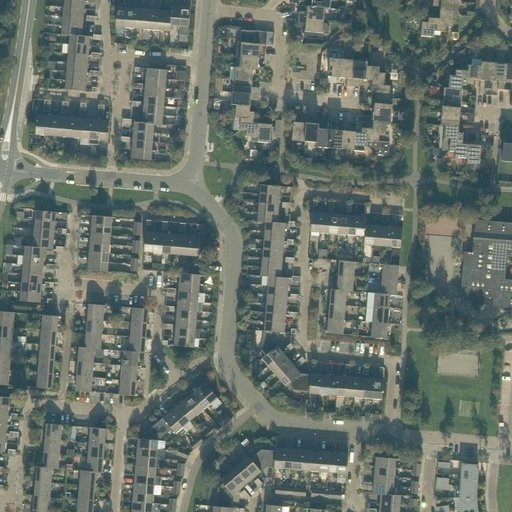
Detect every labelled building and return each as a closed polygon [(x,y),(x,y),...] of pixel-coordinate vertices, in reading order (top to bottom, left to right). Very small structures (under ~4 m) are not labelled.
[(85,9),(85,0),(80,0),(65,0),(64,8),(85,9)] [(330,9),(330,0),(303,0),(312,1),(312,6),(311,7),(326,8),(326,9),(330,9)] [(459,15),(460,2),(434,0),(433,0),(433,6),(440,7),(440,13),(454,14),(454,15),(459,15)] [(180,26),(181,6),(172,5),(171,11),(172,12),(171,20),(171,26),(180,26)] [(190,14),(191,7),(181,6),(180,26),(189,27),(190,20),(190,14)] [(311,7),(312,6),(307,6),(306,12),(299,12),(298,18),(323,20),(325,21),(326,9),(326,8),(311,7)] [(125,28),(127,8),(117,7),(116,27),(125,28)] [(84,18),(85,9),(64,8),(64,17),(84,18)] [(134,29),(136,8),(127,8),(125,28),(134,29)] [(143,29),(145,9),(136,8),(134,29),(143,29)] [(152,30),(154,10),(145,9),(143,29),(152,30)] [(161,31),(163,11),(154,10),(152,30),(161,31)] [(172,12),(171,11),(163,11),(161,31),(170,32),(171,26),(171,20),(172,12)] [(454,15),(454,14),(440,13),(439,19),(435,18),(434,25),(441,25),(440,32),(447,32),(448,27),(453,27),(454,15)] [(83,27),(84,18),(64,17),(63,26),(83,27)] [(325,21),(323,20),(298,18),(298,25),(305,25),(304,38),(323,40),(325,21)] [(434,25),(435,18),(428,18),(428,22),(422,22),(421,36),(434,37),(435,31),(440,32),(441,25),(434,25)] [(82,37),(82,36),(83,27),(63,26),(62,35),(70,36),(82,37)] [(260,44),(254,44),(255,33),(243,32),(242,43),(240,55),(259,57),(260,44)] [(273,45),(274,33),(267,32),(266,45),(273,45)] [(82,36),(82,37),(70,36),(69,44),(90,46),(90,37),(82,36)] [(89,55),(90,46),(69,44),(69,53),(89,55)] [(88,64),(89,55),(69,53),(68,62),(88,64)] [(258,67),(259,57),(240,55),(239,67),(239,68),(254,69),(254,70),(258,70),(264,71),(264,68),(258,67)] [(341,78),(343,59),(330,58),(328,77),(341,78)] [(353,87),(355,60),(343,59),(341,78),(347,79),(347,86),(353,87)] [(368,61),(355,60),(353,87),(359,87),(360,80),(366,80),(367,66),(368,66),(368,61)] [(87,73),(88,64),(68,62),(67,71),(87,73)] [(494,63),(482,62),(481,66),(482,66),(480,80),(493,82),(494,63)] [(504,90),(507,64),(494,63),(493,82),(498,82),(498,89),(504,90)] [(482,66),(481,66),(469,65),(468,71),(463,70),(462,77),(468,78),(468,84),(474,84),(474,80),(480,80),(482,66)] [(380,67),(368,66),(367,66),(366,80),(372,81),(372,85),(378,85),(379,79),(385,80),(386,73),(380,73),(380,67)] [(239,68),(239,67),(235,67),(231,67),(230,78),(234,78),(234,80),(253,82),(254,70),(254,69),(239,68)] [(167,80),(167,70),(141,68),(140,73),(147,73),(146,78),(167,80)] [(456,70),(453,70),(450,75),(449,88),(463,90),(463,84),(468,84),(468,78),(462,77),(463,70),(456,70)] [(87,82),(87,73),(67,71),(66,80),(87,82)] [(166,89),(167,80),(146,78),(145,87),(166,89)] [(385,85),(385,80),(379,79),(378,85),(372,85),(371,92),(376,92),(375,98),(389,99),(389,98),(391,86),(385,85)] [(86,91),(87,82),(66,80),(66,90),(86,91)] [(252,88),(253,82),(234,80),(233,92),(259,95),(260,88),(252,88)] [(165,98),(166,89),(145,87),(145,96),(165,98)] [(463,90),(449,88),(444,88),(443,101),(462,102),(463,90)] [(259,101),(259,95),(233,92),(232,105),(236,106),(236,105),(251,106),(251,100),(259,101)] [(164,107),(165,98),(145,96),(144,105),(164,107)] [(389,98),(389,99),(375,98),(374,110),(393,111),(394,99),(389,98)] [(461,115),(462,102),(443,101),(442,113),(461,115)] [(164,116),(164,107),(144,105),(143,114),(164,116)] [(250,111),(251,106),(236,105),(236,106),(235,118),(241,118),(241,124),(247,125),(248,118),(254,119),(255,112),(250,111)] [(392,124),(393,111),(374,110),(373,123),(387,123),(387,124),(392,124)] [(460,127),(461,115),(442,113),(441,126),(445,126),(460,127)] [(163,125),(164,116),(143,114),(142,123),(155,124),(155,125),(163,125)] [(45,135),(47,115),(37,115),(36,135),(45,135)] [(54,136),(56,116),(47,115),(45,135),(54,136)] [(307,116),(301,115),(300,123),(294,122),(292,141),(305,142),(307,116)] [(63,137),(65,117),(56,116),(54,136),(63,137)] [(313,124),(313,116),(307,116),(305,142),(317,143),(318,129),(319,129),(319,124),(313,124)] [(74,118),(65,117),(63,137),(72,138),(74,118)] [(83,118),(74,118),(72,138),(81,139),(83,118)] [(90,139),(92,119),(83,118),(81,139),(90,139)] [(254,123),(254,119),(248,118),(247,125),(241,124),(240,131),(246,131),(245,137),(252,137),(251,142),(258,142),(258,138),(260,123),(254,123)] [(99,140),(101,120),(92,119),(90,139),(99,140)] [(108,141),(110,121),(101,120),(99,140),(108,141)] [(337,130),(338,121),(331,121),(331,130),(329,148),(342,149),(343,131),(337,130)] [(142,123),(134,122),(134,131),(154,133),(155,125),(155,124),(142,123)] [(271,143),(273,125),(260,123),(258,138),(258,142),(271,143)] [(387,124),(387,123),(373,123),(372,129),(368,128),(368,135),(374,135),(373,142),(380,142),(381,136),(386,137),(387,124)] [(459,133),(460,127),(445,126),(444,139),(450,139),(450,145),(456,145),(457,139),(463,140),(464,133),(459,133)] [(368,135),(368,128),(362,128),(361,132),(355,132),(354,146),(355,146),(364,147),(367,147),(373,148),(373,154),(382,155),(382,148),(380,148),(380,142),(373,142),(374,135),(368,135)] [(331,130),(319,129),(318,129),(317,143),(316,147),(329,148),(331,130)] [(153,142),(154,133),(134,131),(133,140),(153,142)] [(354,146),(355,132),(343,131),(342,149),(354,151),(355,146),(354,146)] [(511,135),(511,136),(510,143),(504,143),(502,162),(511,162),(511,135)] [(463,144),(463,140),(457,139),(456,145),(450,145),(449,152),(455,152),(454,158),(467,159),(469,144),(463,144)] [(152,151),(153,142),(133,140),(132,149),(152,151)] [(389,155),(390,143),(380,142),(380,148),(382,148),(382,155),(389,155)] [(482,145),(469,144),(467,159),(467,163),(480,164),(482,145)] [(152,160),(152,151),(132,149),(131,159),(152,160)] [(280,196),(281,186),(261,185),(260,194),(280,196)] [(279,205),(280,196),(260,194),(259,203),(279,205)] [(279,214),(279,205),(259,203),(258,212),(279,214)] [(56,213),(40,211),(36,211),(35,220),(56,222),(56,213)] [(278,223),(279,214),(258,212),(258,222),(266,222),(278,223)] [(320,233),(322,213),(312,212),(311,232),(320,233)] [(329,234),(331,213),(322,213),(320,233),(329,234)] [(338,234),(340,214),(331,213),(329,234),(338,234)] [(347,235),(349,215),(340,214),(338,234),(347,235)] [(356,236),(358,216),(349,215),(347,235),(356,236)] [(112,227),(113,217),(92,216),(92,225),(112,227)] [(366,224),(367,216),(358,216),(356,236),(365,237),(366,224)] [(55,231),(56,222),(35,220),(35,229),(55,231)] [(511,224),(476,221),(474,239),(477,239),(476,249),(478,249),(478,253),(465,252),(464,267),(462,285),(465,286),(464,300),(484,302),(485,296),(489,296),(490,294),(493,294),(492,308),(511,309),(511,224)] [(286,223),(278,223),(266,222),(265,231),(285,233),(286,223)] [(373,245),(375,225),(366,224),(365,237),(364,245),(373,245)] [(111,236),(112,227),(92,225),(91,234),(111,236)] [(382,246),(384,226),(375,225),(373,245),(382,246)] [(392,247),(393,227),(384,226),(382,246),(392,247)] [(401,248),(403,228),(393,227),(392,247),(401,248)] [(54,240),(55,231),(35,229),(34,238),(54,240)] [(284,242),(285,233),(265,231),(264,240),(284,242)] [(153,253),(155,233),(146,232),(144,252),(153,253)] [(163,254),(164,233),(155,233),(153,253),(163,254)] [(172,254),(173,234),(164,233),(163,254),(172,254)] [(110,245),(111,236),(91,234),(90,243),(110,245)] [(180,255),(182,235),(173,234),(172,254),(180,255)] [(189,256),(191,236),(182,235),(180,255),(189,256)] [(199,257),(200,236),(191,236),(189,256),(199,257)] [(53,249),(54,240),(34,238),(33,247),(45,248),(45,249),(53,249)] [(284,251),(284,242),(264,240),(263,249),(284,251)] [(110,254),(110,245),(90,243),(89,252),(110,254)] [(33,247),(25,246),(24,256),(45,257),(45,249),(45,248),(33,247)] [(283,260),(284,251),(263,249),(263,258),(283,260)] [(109,263),(110,254),(89,252),(89,261),(109,263)] [(44,266),(45,257),(24,256),(24,265),(44,266)] [(282,269),(283,260),(263,258),(262,267),(282,269)] [(108,272),(109,263),(89,261),(88,270),(108,272)] [(356,262),(345,261),(339,261),(338,276),(354,277),(356,262)] [(399,266),(390,265),(383,264),(382,279),(398,281),(399,266)] [(43,275),(44,266),(24,265),(23,274),(43,275)] [(281,278),(281,277),(282,269),(262,267),(261,276),(269,277),(281,278)] [(201,275),(188,274),(180,273),(180,283),(200,284),(201,275)] [(42,284),(43,275),(23,274),(22,283),(42,284)] [(353,292),(354,277),(338,276),(337,290),(347,291),(353,292)] [(281,277),(281,278),(269,277),(268,286),(288,287),(289,278),(281,277)] [(397,296),(398,281),(382,279),(381,294),(391,294),(391,295),(397,296)] [(42,293),(42,284),(22,283),(21,292),(42,293)] [(199,293),(200,284),(180,283),(179,292),(199,293)] [(288,296),(288,287),(268,286),(267,295),(288,296)] [(337,290),(331,289),(330,304),(346,306),(347,291),(337,290)] [(41,303),(42,293),(21,292),(21,301),(41,303)] [(198,303),(199,293),(179,292),(178,301),(198,303)] [(391,294),(381,294),(375,293),(373,308),(390,309),(391,295),(391,294)] [(287,305),(288,296),(267,295),(267,304),(287,305)] [(198,311),(198,303),(178,301),(177,310),(198,311)] [(104,320),(105,306),(89,304),(88,319),(104,320)] [(286,315),(287,305),(267,304),(266,313),(286,315)] [(345,320),(346,306),(330,304),(328,319),(345,320)] [(147,324),(149,309),(132,308),(131,323),(147,324)] [(388,324),(390,309),(373,308),(372,322),(388,324)] [(197,320),(198,311),(177,310),(177,319),(197,320)] [(0,326),(14,328),(15,313),(0,311),(0,326)] [(285,324),(286,315),(266,313),(265,322),(285,324)] [(58,331),(59,317),(43,315),(41,330),(58,331)] [(362,318),(361,327),(371,327),(372,319),(362,318)] [(103,335),(104,320),(88,319),(86,333),(103,335)] [(196,329),(197,320),(177,319),(176,328),(196,329)] [(343,335),(345,320),(328,319),(327,333),(343,335)] [(285,333),(285,324),(265,322),(264,331),(265,331),(278,332),(285,333)] [(387,339),(388,324),(372,322),(371,337),(387,339)] [(146,338),(147,324),(131,323),(130,337),(146,338)] [(0,340),(13,342),(14,328),(0,326),(0,340)] [(195,338),(196,329),(176,328),(175,337),(195,338)] [(56,346),(58,331),(41,330),(40,344),(56,346)] [(278,332),(265,331),(263,350),(267,355),(278,346),(277,345),(278,332)] [(101,350),(103,335),(86,333),(85,348),(95,349),(101,350)] [(145,353),(146,338),(130,337),(129,351),(129,352),(139,352),(145,353)] [(194,348),(195,338),(175,337),(174,346),(194,348)] [(0,355),(11,356),(13,342),(0,340),(0,355)] [(55,360),(56,346),(40,344),(39,359),(55,360)] [(268,366),(284,353),(278,346),(267,355),(262,359),(268,366)] [(95,349),(85,348),(79,347),(78,362),(94,363),(95,349)] [(129,352),(129,351),(123,351),(122,366),(138,367),(139,352),(129,352)] [(274,373),(289,360),(284,353),(268,366),(274,373)] [(0,369),(10,371),(11,356),(0,355),(0,369)] [(54,374),(55,360),(39,359),(38,373),(54,374)] [(109,382),(117,383),(118,376),(119,376),(120,361),(112,360),(109,382)] [(280,380),(295,367),(289,360),(274,373),(280,380)] [(93,378),(94,363),(78,362),(77,376),(93,378)] [(137,381),(138,367),(122,366),(120,380),(137,381)] [(290,383),(301,374),(295,367),(280,380),(286,387),(290,384),(290,383)] [(0,384),(9,385),(10,371),(0,369),(0,384)] [(53,389),(54,374),(38,373),(36,388),(53,389)] [(318,394),(320,374),(311,373),(311,376),(310,390),(309,394),(318,394)] [(311,376),(301,374),(290,383),(290,384),(294,389),(310,390),(311,376)] [(327,395),(329,375),(320,374),(318,394),(327,395)] [(337,396),(338,376),(329,375),(327,395),(337,396)] [(92,392),(93,378),(77,376),(76,391),(92,392)] [(346,397),(347,377),(338,376),(337,396),(346,397)] [(355,397),(356,377),(347,377),(346,397),(355,397)] [(364,398),(365,378),(356,377),(355,397),(364,398)] [(373,399),(374,379),(365,378),(364,398),(373,399)] [(382,400),(384,380),(374,379),(373,399),(382,400)] [(135,396),(137,381),(120,380),(119,395),(135,396)] [(211,404),(218,398),(205,383),(198,389),(211,404)] [(204,410),(211,404),(198,389),(191,394),(204,410)] [(197,416),(204,410),(191,394),(184,400),(197,416)] [(0,406),(9,407),(10,398),(0,396),(0,406)] [(190,422),(197,416),(184,400),(177,406),(190,422)] [(0,415),(9,416),(9,407),(0,406),(0,415)] [(183,427),(190,422),(177,406),(170,412),(183,427)] [(176,433),(183,427),(170,412),(163,418),(164,419),(172,429),(176,433)] [(226,423),(231,419),(227,414),(222,418),(226,423)] [(0,424),(8,425),(9,416),(0,415),(0,424)] [(222,427),(226,423),(222,418),(218,422),(222,427)] [(158,440),(172,429),(164,419),(144,435),(144,439),(159,441),(159,440),(158,440)] [(61,440),(63,425),(47,424),(45,439),(61,440)] [(212,435),(217,431),(213,426),(208,430),(212,435)] [(106,429),(98,428),(90,428),(89,442),(105,444),(106,429)] [(208,438),(212,435),(208,430),(204,434),(208,438)] [(198,446),(203,442),(199,437),(194,441),(198,446)] [(60,454),(61,440),(45,439),(44,453),(60,454)] [(159,441),(144,439),(138,439),(138,448),(158,450),(159,441)] [(245,447),(250,443),(247,439),(241,443),(245,447)] [(194,450),(198,446),(194,441),(190,445),(194,450)] [(104,458),(105,444),(89,442),(88,457),(104,458)] [(157,459),(158,450),(138,448),(137,457),(157,459)] [(283,469),(285,449),(276,448),(275,452),(276,452),(274,466),(274,468),(283,469)] [(182,457),(185,451),(179,449),(177,454),(182,457)] [(292,469),(294,449),(285,449),(283,469),(292,469)] [(301,470),(303,450),(294,449),(292,469),(301,470)] [(310,471),(312,451),(303,450),(301,470),(310,471)] [(188,459),(190,453),(185,451),(182,457),(188,459)] [(276,452),(275,452),(262,451),(251,460),(260,471),(261,471),(266,466),(274,466),(276,452)] [(319,472),(321,452),(312,451),(310,471),(319,472)] [(328,473),(330,452),(321,452),(319,472),(328,473)] [(337,473),(339,453),(330,452),(328,473),(337,473)] [(59,469),(60,454),(44,453),(43,467),(53,468),(53,469),(59,469)] [(347,474),(349,454),(339,453),(337,473),(347,474)] [(251,460),(248,456),(241,462),(254,478),(262,472),(261,471),(260,471),(251,460)] [(103,473),(104,458),(88,457),(87,471),(97,472),(97,473),(103,473)] [(156,468),(157,459),(137,457),(136,466),(156,468)] [(395,468),(396,459),(376,457),(375,466),(395,468)] [(247,484),(254,478),(241,462),(234,468),(247,484)] [(478,467),(478,465),(463,464),(462,466),(461,470),(461,471),(461,475),(476,476),(476,473),(477,471),(478,466),(478,467)] [(156,477),(156,468),(136,466),(135,475),(156,477)] [(395,477),(395,468),(375,466),(374,475),(395,477)] [(43,467),(37,467),(36,482),(52,483),(53,469),(53,468),(43,467)] [(241,489),(247,484),(234,468),(227,474),(241,489)] [(97,472),(87,471),(81,471),(79,486),(95,487),(97,473),(97,472)] [(233,496),(241,489),(227,474),(220,480),(224,484),(233,494),(232,494),(233,496)] [(155,486),(156,477),(135,475),(135,484),(155,486)] [(394,486),(395,477),(374,475),(374,484),(394,486)] [(476,480),(476,476),(461,475),(460,477),(460,480),(460,482),(460,486),(476,487),(476,486),(476,484),(476,480)] [(51,498),(52,483),(36,482),(35,496),(51,498)] [(154,495),(155,486),(135,484),(134,493),(154,495)] [(232,494),(233,494),(224,484),(219,489),(218,507),(230,508),(231,496),(232,494)] [(393,495),(394,486),(374,484),(373,494),(381,494),(393,495)] [(460,486),(459,486),(453,485),(453,498),(460,498),(475,498),(475,494),(475,492),(476,490),(476,488),(476,487),(460,486)] [(94,501),(95,487),(79,486),(78,500),(94,501)] [(153,504),(154,495),(134,493),(133,502),(153,504)] [(393,495),(381,494),(380,503),(401,505),(401,495),(393,495)] [(49,511),(51,498),(35,496),(33,511),(49,511)] [(475,501),(475,498),(460,498),(460,502),(460,504),(461,508),(461,510),(477,508),(477,507),(476,507),(476,505),(475,503),(475,501)] [(93,511),(94,501),(78,500),(77,511),(93,511)] [(143,511),(152,511),(153,504),(133,502),(132,511),(143,511)] [(381,511),(399,511),(401,505),(380,503),(379,511),(381,511)]
